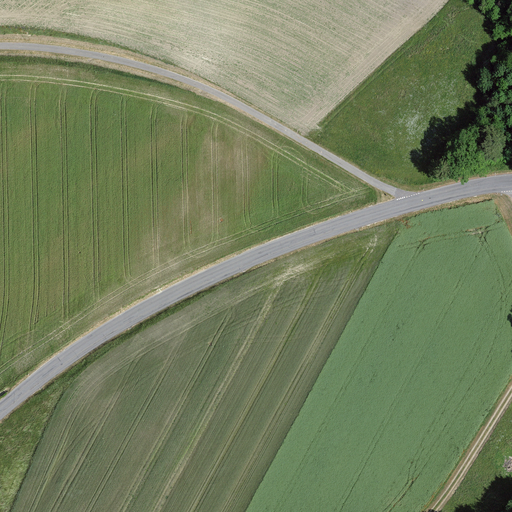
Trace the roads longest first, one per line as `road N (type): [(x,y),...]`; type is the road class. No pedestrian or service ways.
road 1 (tertiary): [(0,410),(144,308),(206,276),(360,218),(511,182)]
road 2 (track): [(0,44),(93,52),(187,78),(411,203)]
road 3 (track): [(511,396),(439,511)]
